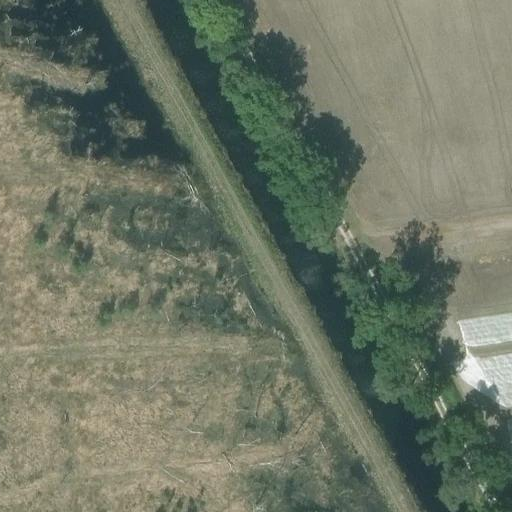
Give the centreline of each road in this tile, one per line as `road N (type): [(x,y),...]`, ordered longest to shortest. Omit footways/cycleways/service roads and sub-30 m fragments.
road 1 (track): [(120,0),(398,511)]
road 2 (track): [(491,511),(214,0)]
road 3 (track): [(353,257),(511,232)]
